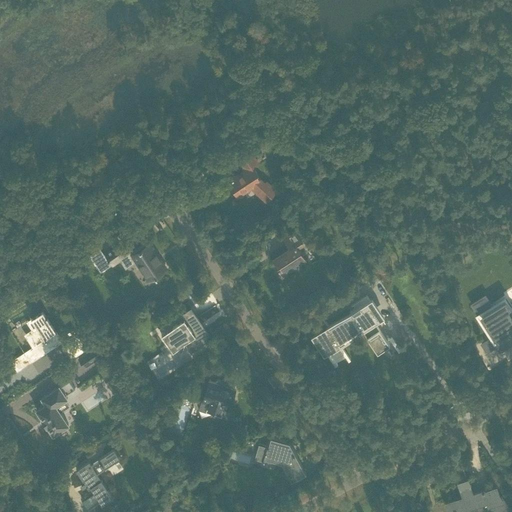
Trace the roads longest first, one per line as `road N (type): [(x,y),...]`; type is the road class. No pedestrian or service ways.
road 1 (residential): [(354,480),(169,199)]
road 2 (residential): [(354,480),(511,401)]
